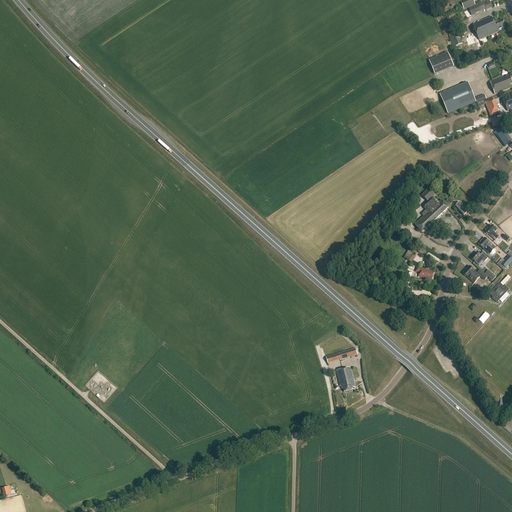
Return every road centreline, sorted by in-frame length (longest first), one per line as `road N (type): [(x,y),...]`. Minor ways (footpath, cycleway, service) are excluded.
road 1 (trunk): [(511,454),(114,100),(18,0)]
road 2 (tertiary): [(294,435),(367,406),(403,371),(431,326),(455,250),(511,174)]
road 3 (unclassified): [(175,479),(0,321)]
road 4 (track): [(378,399),(458,436),(511,479)]
road 5 (tertiary): [(175,479),(294,435)]
